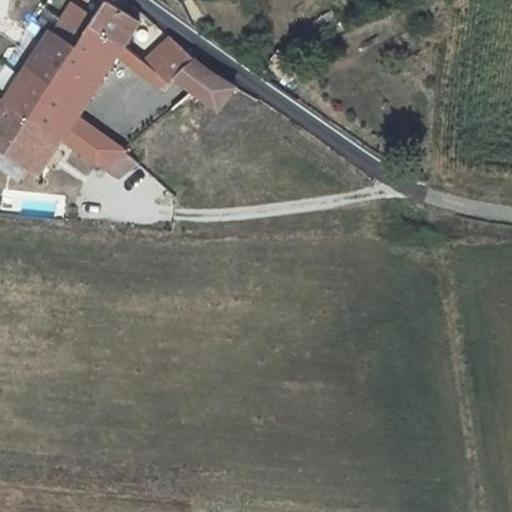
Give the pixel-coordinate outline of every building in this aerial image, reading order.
[(108,0),(92,31),(124,50),(143,18),(112,0),(108,0)] [(55,33),(62,20),(45,9),(36,27),(44,31),(45,30),(53,36),(55,33)] [(42,56),(53,36),(45,30),(44,31),(34,50),(42,56)] [(116,166),(140,147),(89,114),(117,63),(166,95),(172,87),(143,65),(124,50),(92,31),(83,48),(55,33),(53,36),(42,56),(15,106),(76,142),(116,166)] [(182,79),(205,61),(167,35),(143,65),(172,87),(182,79)] [(205,61),(182,79),(226,108),(245,89),(233,80),(205,61)] [(76,142),(15,106),(0,131),(0,145),(40,168),(55,177),(76,142)] [(40,168),(0,145),(0,163),(32,182),(40,168)]
